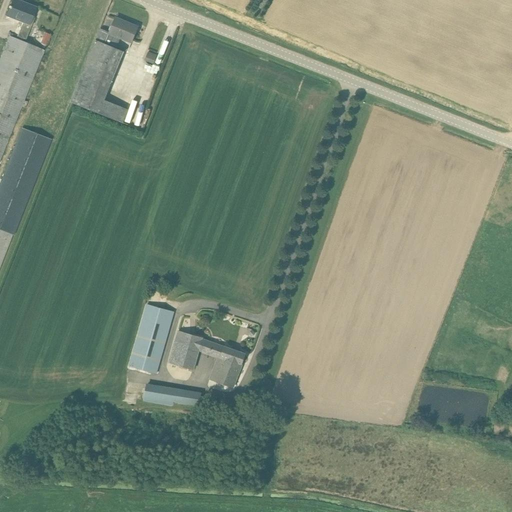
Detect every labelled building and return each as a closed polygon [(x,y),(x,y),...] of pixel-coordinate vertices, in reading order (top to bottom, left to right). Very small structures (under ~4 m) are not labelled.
[(36,7),(24,3),(24,5),(13,0),(10,6),(9,6),(9,8),(10,8),(7,14),(18,19),(18,20),(23,22),(17,37),(25,40),(35,18),(32,17),(36,7)] [(89,57),(71,102),(72,103),(123,123),(128,111),(104,101),(124,52),(115,48),(119,37),(132,42),(138,27),(116,18),(110,33),(100,29),(99,32),(89,57)] [(44,50),(19,40),(9,36),(0,59),(0,159),(21,107),(25,108),(28,102),(24,100),(44,50)] [(146,59),(154,63),(157,54),(149,51),(146,59)] [(0,264),(12,235),(14,236),(51,140),(21,128),(0,180),(0,264)] [(149,280),(149,277),(149,275),(148,272),(147,269),(144,267),(142,265),(138,264),(135,263),(132,263),(130,264),(127,265),(125,267),(123,270),(122,272),(121,276),(121,279),(122,282),(123,285),(125,287),(127,289),(130,290),(132,291),(135,291),(138,291),(142,290),(144,288),(147,285),(148,283),(149,280)] [(156,374),(174,312),(147,305),(129,366),(156,374)] [(189,333),(179,331),(170,363),(193,369),(199,350),(218,357),(210,379),(214,381),(233,388),(246,354),(224,346),(224,347),(202,339),(202,337),(189,333)] [(201,393),(190,392),(187,403),(199,405),(201,393)]
